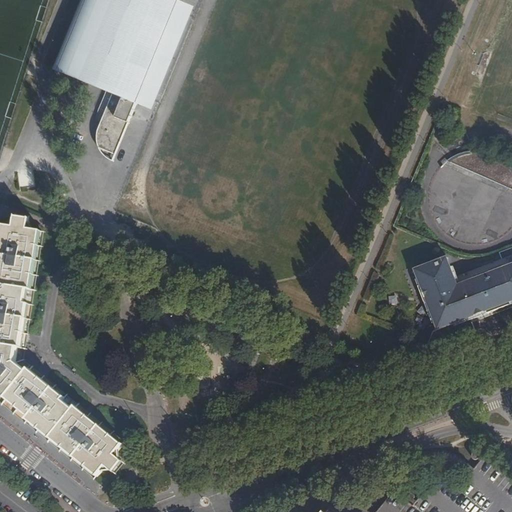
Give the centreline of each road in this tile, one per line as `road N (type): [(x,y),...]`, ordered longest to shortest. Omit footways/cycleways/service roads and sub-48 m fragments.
road 1 (tertiary): [(219,495),(511,383)]
road 2 (unknown): [(80,224),(134,146),(196,0)]
road 3 (residential): [(100,511),(0,433)]
